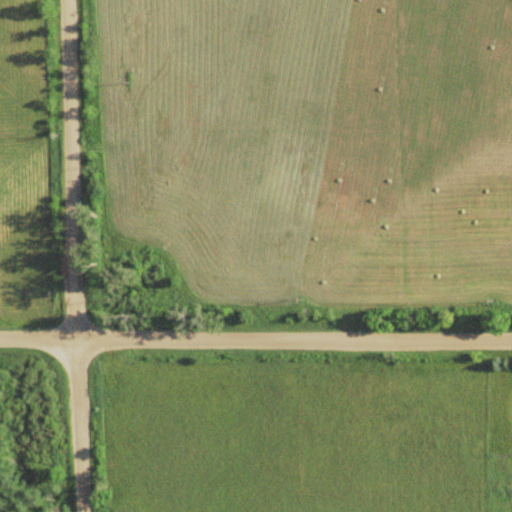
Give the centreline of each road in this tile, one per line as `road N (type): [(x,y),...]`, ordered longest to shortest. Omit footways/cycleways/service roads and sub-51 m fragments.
road 1 (residential): [(80,511),(66,0)]
road 2 (residential): [(0,337),(511,342)]
